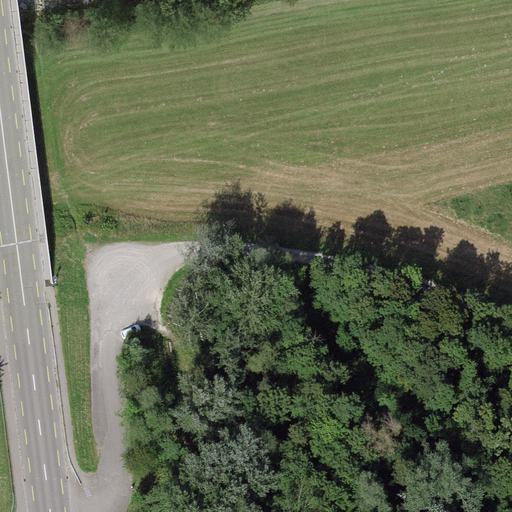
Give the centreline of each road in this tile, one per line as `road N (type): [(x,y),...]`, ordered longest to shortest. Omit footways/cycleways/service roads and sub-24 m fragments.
road 1 (track): [(95,511),(113,475),(117,432),(110,301),(140,260),(189,250),(281,252),(483,304),(511,319)]
road 2 (primary): [(51,511),(0,96)]
road 3 (track): [(121,281),(181,347),(193,444),(177,511)]
